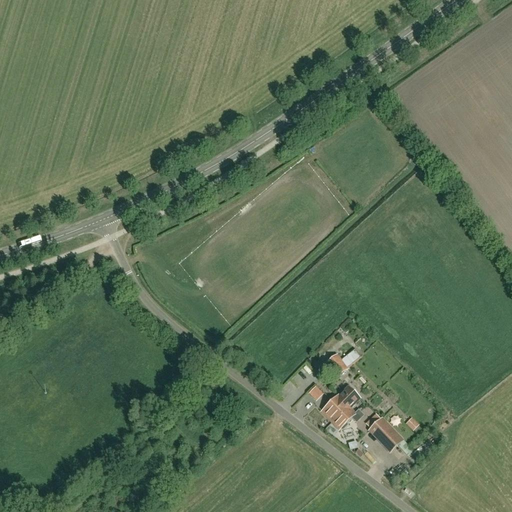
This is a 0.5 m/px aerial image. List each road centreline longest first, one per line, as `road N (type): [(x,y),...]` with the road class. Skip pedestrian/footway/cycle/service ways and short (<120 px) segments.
road 1 (unclassified): [(412,511),(157,312),(130,277),(105,219)]
road 2 (secondary): [(105,219),(267,134),(458,0)]
road 3 (track): [(115,243),(0,323)]
